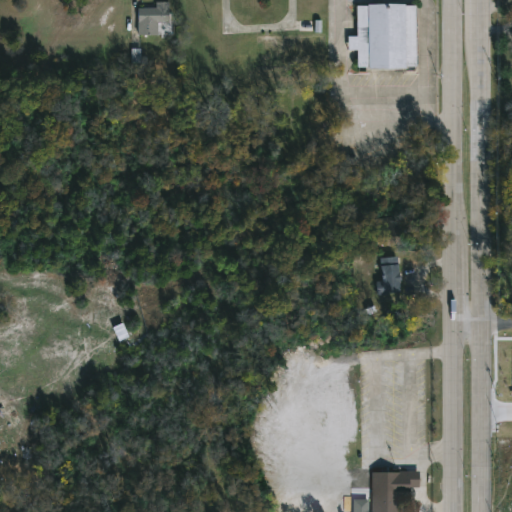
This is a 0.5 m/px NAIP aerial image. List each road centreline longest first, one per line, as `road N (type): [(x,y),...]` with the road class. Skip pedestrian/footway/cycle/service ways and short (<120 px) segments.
road 1 (secondary): [(482,324),(478,41)]
road 2 (secondary): [(455,0),(454,236)]
road 3 (secondary): [(480,511),(482,324)]
road 4 (secondary): [(454,324),(453,511)]
